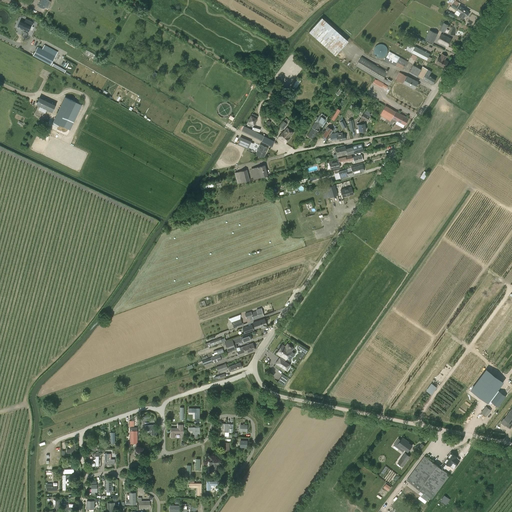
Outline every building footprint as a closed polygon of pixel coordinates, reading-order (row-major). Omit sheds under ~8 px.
[(44,9),(45,7),(47,8),(50,2),(48,1),(48,0),(40,0),(37,6),(44,9)] [(455,10),(458,7),(456,6),(458,3),(453,0),(448,0),(447,3),(451,6),(451,7),(455,10)] [(466,17),(467,16),(468,16),(469,14),(468,13),(469,12),(459,6),(456,11),(460,13),(458,16),(463,19),(465,16),(466,17)] [(321,17),(308,32),(335,55),(348,41),(321,17)] [(28,32),(30,26),(32,22),(26,19),(24,23),(20,21),(17,26),(28,32)] [(440,30),(444,32),(448,25),(444,23),(440,30)] [(433,43),(437,33),(429,30),(426,38),(425,40),(433,43)] [(442,34),(438,42),(447,47),(451,39),(442,34)] [(383,57),(384,57),(385,57),(385,56),(386,56),(386,55),(387,55),(387,54),(387,53),(388,53),(388,52),(388,51),(388,50),(388,49),(387,49),(387,48),(387,47),(386,47),(386,46),(385,46),(385,45),(384,45),(383,44),(382,44),(381,44),(380,44),(379,44),(378,44),(378,45),(377,45),(376,45),(376,46),(375,46),(375,47),(374,48),(374,49),(374,50),(374,51),(374,52),(374,53),(374,54),(375,55),(375,56),(376,56),(376,57),(377,57),(378,57),(378,58),(379,58),(380,58),(381,58),(382,58),(383,58),(383,57)] [(408,51),(412,53),(427,61),(430,54),(415,46),(415,47),(411,45),(408,51)] [(55,57),(37,48),(33,56),(51,65),(55,57)] [(85,50),(83,54),(94,58),(95,54),(85,50)] [(403,69),(404,66),(406,67),(409,62),(400,57),(400,58),(389,52),(385,60),(393,65),(396,66),(403,69)] [(440,58),(439,57),(435,63),(444,68),(448,61),(445,60),(446,56),(442,54),(440,58)] [(387,80),(384,78),(388,72),(361,57),(356,66),(382,81),(389,85),(391,81),(388,79),(387,80)] [(417,77),(421,69),(413,65),(409,73),(417,77)] [(422,69),(418,76),(433,84),(436,79),(429,75),(431,71),(422,66),(421,69),(422,69)] [(396,79),(403,83),(415,89),(418,82),(407,76),(400,72),(396,79)] [(386,89),(387,86),(383,84),(384,83),(374,78),(373,78),(371,82),(381,87),(382,86),(386,89)] [(40,97),(36,105),(52,112),(55,104),(40,97)] [(59,125),(64,127),(75,102),(64,97),(53,122),(52,124),(58,127),(59,125)] [(405,125),(409,118),(396,111),(386,105),(380,115),(390,121),(392,118),(397,120),(397,121),(405,125)] [(366,111),(365,111),(361,117),(365,120),(366,121),(371,114),(368,113),(370,111),(367,109),(366,111)] [(252,126),(257,116),(252,113),(246,124),(252,126)] [(312,128),(307,135),(313,139),(318,132),(316,130),(319,125),(321,127),(326,119),(325,119),(326,118),(320,113),(318,116),(315,122),(311,127),(312,128)] [(289,120),(286,118),(283,121),(283,120),(279,126),(283,129),(287,124),(286,123),(289,120)] [(321,130),(324,132),(322,136),(327,139),(333,130),(328,127),(329,125),(325,124),(321,130)] [(255,137),(261,141),(261,142),(271,147),(274,141),(264,136),(257,133),(257,132),(243,125),(240,131),(254,138),(255,137)] [(291,135),(293,133),(287,128),(286,128),(282,131),(278,137),(285,143),(291,135)] [(240,138),(237,144),(247,149),(250,142),(240,138)] [(263,157),(267,148),(260,144),(255,154),(263,157)] [(333,158),(337,157),(347,155),(363,151),(371,149),(370,147),(362,149),(361,144),(345,148),(345,147),(335,149),(336,154),(333,155),(333,158)] [(330,169),(340,167),(339,163),(352,160),(351,155),(337,158),(338,160),(333,162),(332,160),(328,161),(329,163),(330,169)] [(354,163),(363,161),(361,155),(360,155),(352,157),(354,163)] [(253,179),(267,175),(264,165),(251,169),(253,179)] [(360,172),(364,171),(362,165),(351,168),(351,170),(346,171),(346,169),(338,172),(340,179),(353,176),(353,174),(355,174),(355,175),(360,174),(360,172)] [(237,183),(249,180),(246,169),(234,173),(237,183)] [(425,171),(420,177),(424,179),(428,173),(425,171)] [(323,199),(337,195),(334,184),(320,188),(323,199)] [(342,197),(353,194),(351,187),(340,190),(342,197)] [(251,313),(251,312),(245,314),(246,319),(249,317),(250,320),(253,319),(263,316),(261,308),(256,310),(257,311),(251,313)] [(240,318),(231,322),(233,328),(242,324),(240,318)] [(255,329),(260,327),(261,328),(266,326),(264,319),(253,322),(254,325),(252,326),(252,325),(242,328),(244,334),(253,330),(253,329),(255,328),(255,329)] [(242,336),(241,337),(240,337),(240,336),(224,342),(227,351),(235,349),(233,344),(242,341),(243,343),(251,340),(249,334),(242,336)] [(220,338),(207,343),(209,347),(222,342),(220,338)] [(294,347),(287,342),(285,345),(282,343),(275,353),(280,356),(280,357),(279,356),(275,363),(286,371),(291,364),(285,360),(285,359),(286,360),(294,347)] [(239,348),(239,347),(237,348),(238,351),(237,352),(238,356),(255,350),(252,343),(242,347),(239,348)] [(219,355),(202,361),(203,365),(212,362),(212,363),(221,360),(219,355)] [(229,372),(232,371),(242,367),(240,362),(230,366),(228,367),(229,372)] [(218,372),(227,369),(226,363),(216,367),(218,372)] [(491,401),(499,391),(497,390),(502,383),(485,372),(471,393),(489,405),(490,403),(493,405),(494,404),(491,401)] [(278,382),(283,385),(288,378),(283,375),(278,382)] [(437,388),(431,384),(426,391),(432,395),(437,388)] [(499,391),(491,401),(498,406),(506,396),(499,391)] [(169,413),(182,413),(182,403),(178,403),(178,409),(169,409),(169,413)] [(486,406),(481,412),(486,417),(491,410),(486,406)] [(199,408),(188,408),(188,414),(192,414),(192,418),(199,418),(199,408)] [(221,428),(224,428),(224,432),(229,432),(229,428),(232,428),(232,424),(221,423),(221,428)] [(156,435),(155,425),(145,425),(145,431),(151,430),(151,435),(156,435)] [(170,428),(170,437),(175,437),(175,433),(182,433),(183,425),(177,425),(177,428),(170,428)] [(137,444),(137,431),(137,427),(130,427),(130,431),(129,431),(129,444),(137,444)] [(85,449),(88,449),(96,450),(96,446),(90,446),(90,445),(89,445),(89,436),(86,436),(86,446),(85,446),(85,449)] [(405,450),(408,452),(412,445),(407,441),(402,437),(400,440),(398,439),(393,445),(403,452),(405,450)] [(71,449),(66,449),(66,453),(75,453),(75,444),(71,443),(71,449)] [(403,466),(410,456),(405,452),(398,463),(403,466)] [(453,468),(458,461),(455,459),(457,457),(451,452),(444,461),(444,462),(440,467),(424,456),(406,480),(432,499),(450,475),(444,470),(448,464),(450,466),(453,468)] [(110,453),(104,453),(104,464),(114,464),(114,459),(110,459),(110,453)] [(212,462),(209,462),(209,470),(210,470),(210,473),(212,473),(212,472),(216,472),(216,464),(219,464),(219,460),(212,460),(212,462)] [(189,487),(197,488),(197,495),(201,495),(201,483),(193,483),(193,480),(189,480),(189,483),(189,487)] [(210,481),(206,481),(206,490),(210,490),(210,485),(217,485),(217,481),(210,481)] [(126,501),(126,504),(135,504),(135,494),(129,494),(129,501),(126,501)] [(138,501),(139,501),(139,509),(143,509),(143,508),(147,508),(147,507),(149,507),(149,501),(141,501),(141,498),(138,498),(138,501)]
